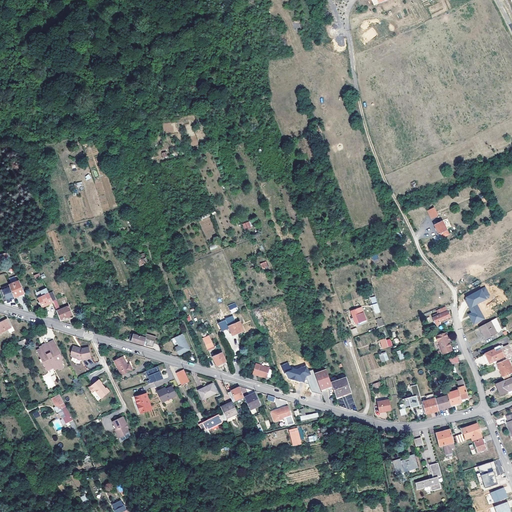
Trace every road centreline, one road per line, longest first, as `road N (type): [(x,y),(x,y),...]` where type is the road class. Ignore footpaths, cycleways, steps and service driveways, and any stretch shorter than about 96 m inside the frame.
road 1 (residential): [(483,411),(397,427),(92,336)]
road 2 (track): [(331,0),(348,29),(383,176),(455,303)]
